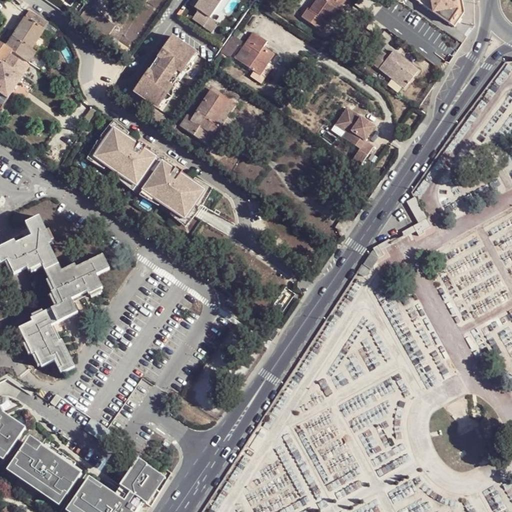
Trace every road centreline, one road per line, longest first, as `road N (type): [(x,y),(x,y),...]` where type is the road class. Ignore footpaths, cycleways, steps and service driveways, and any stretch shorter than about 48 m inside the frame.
road 1 (secondary): [(440,121),(177,511)]
road 2 (unknown): [(283,28),(404,101),(411,139),(423,147)]
road 3 (unknown): [(364,234),(298,190),(276,161),(230,141)]
